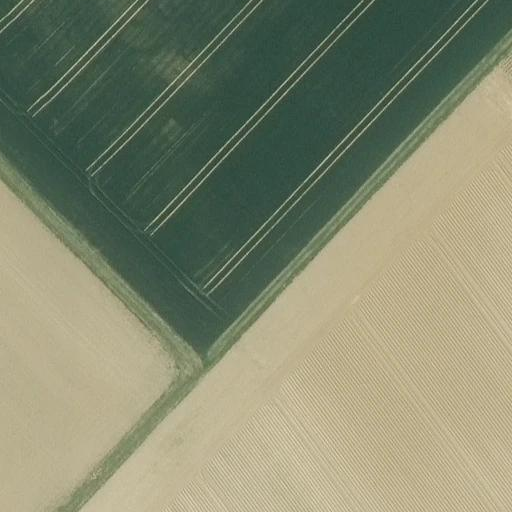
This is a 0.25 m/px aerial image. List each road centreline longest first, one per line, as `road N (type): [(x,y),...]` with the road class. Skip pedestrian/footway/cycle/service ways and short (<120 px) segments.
road 1 (track): [(0,162),(203,363),(511,39)]
road 2 (track): [(61,511),(203,363)]
